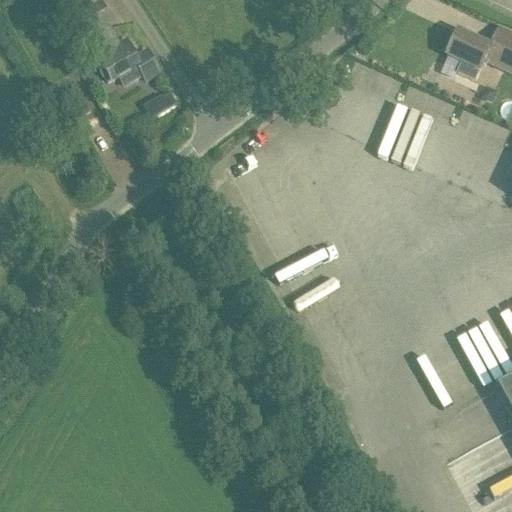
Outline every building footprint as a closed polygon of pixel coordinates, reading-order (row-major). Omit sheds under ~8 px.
[(49,24),(58,18),(51,7),(42,13),(49,24)] [(99,7),(75,21),(86,42),(88,41),(97,57),(95,58),(112,87),(119,82),(124,91),(146,79),(147,82),(159,75),(146,53),(134,60),(125,43),(119,47),(108,28),(111,26),(99,7)] [(485,66),(511,77),(511,37),(498,31),(489,50),(456,34),(453,40),(451,39),(447,40),(443,49),(444,52),(447,53),(444,59),(459,66),(455,75),(473,83),(477,74),(481,76),(485,66)] [(162,102),(168,113),(176,108),(172,101),(170,97),(162,102)] [(511,384),(497,393),(511,420),(511,384)]
